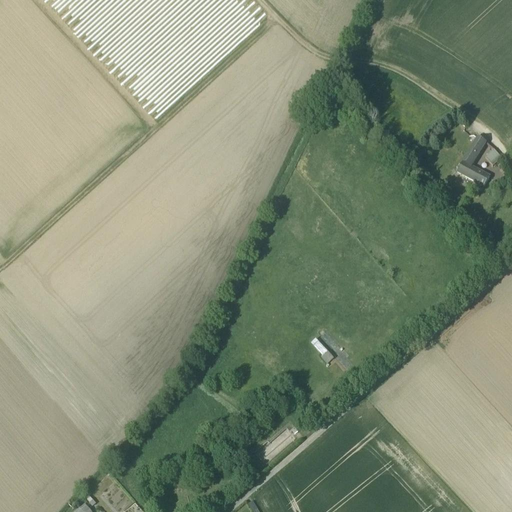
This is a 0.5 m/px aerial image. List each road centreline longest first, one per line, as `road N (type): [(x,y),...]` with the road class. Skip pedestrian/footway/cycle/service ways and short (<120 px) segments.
road 1 (track): [(276,16),(0,267)]
road 2 (track): [(485,132),(402,72),(325,56),(276,16)]
